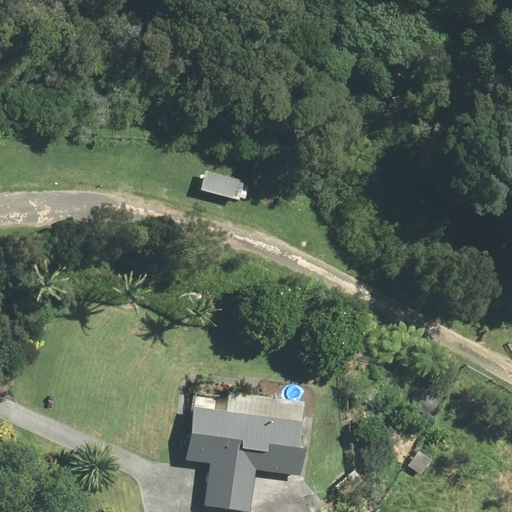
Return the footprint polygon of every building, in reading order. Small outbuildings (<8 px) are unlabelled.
[(45,159),(25,159),(25,181),(108,181),(108,151),(45,151),(45,159)] [(203,171),(199,189),(245,200),(250,183),(203,171)] [(318,206),(301,224),(345,264),(362,246),(318,206)] [(302,422),(193,407),(186,459),(209,462),(203,505),(247,511),(250,511),(256,469),(301,476),(305,447),(299,446),(302,422)] [(367,481),(356,467),(334,485),(345,499),(367,481)]
